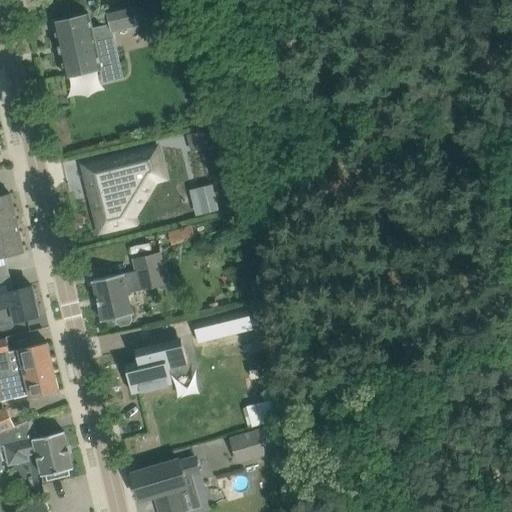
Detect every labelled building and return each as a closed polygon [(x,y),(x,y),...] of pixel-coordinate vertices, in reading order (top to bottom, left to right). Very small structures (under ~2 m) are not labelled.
[(112,29),(163,17),(158,0),(157,0),(107,12),(112,29)] [(67,76),(102,68),(102,67),(120,63),(117,47),(98,51),(90,13),(55,21),(67,76)] [(208,130),(188,135),(192,150),(212,145),(208,130)] [(111,165),(86,171),(101,230),(134,222),(131,206),(141,204),(155,179),(165,177),(157,147),(109,159),(111,165)] [(219,209),(214,189),(199,193),(203,213),(219,209)] [(0,227),(18,223),(11,193),(0,195),(0,227)] [(0,257),(24,251),(18,223),(0,227),(0,257)] [(168,228),(170,241),(196,238),(194,225),(168,228)] [(123,273),(95,280),(104,319),(116,317),(117,322),(121,326),(131,324),(133,318),(132,313),(128,292),(168,283),(160,252),(134,258),(137,271),(123,274),(123,273)] [(16,320),(20,319),(40,315),(33,285),(9,291),(0,293),(0,316),(2,323),(16,319),(16,320)] [(0,353),(11,351),(10,350),(7,336),(0,337),(0,353)] [(178,337),(132,349),(135,361),(122,364),(129,394),(169,384),(165,369),(184,364),(178,337)] [(11,351),(0,353),(0,378),(6,377),(54,366),(48,342),(29,346),(20,348),(10,350),(11,351)] [(6,377),(0,378),(0,401),(30,394),(31,397),(60,390),(54,366),(6,377)] [(265,400),(271,421),(278,419),(273,398),(265,400)] [(0,432),(16,426),(7,405),(0,408),(0,432)] [(37,437),(33,418),(16,426),(0,432),(0,445),(5,444),(10,465),(30,460),(29,456),(36,454),(43,475),(74,468),(65,430),(37,437)] [(230,437),(238,463),(282,449),(274,424),(230,437)] [(188,511),(182,488),(188,486),(186,478),(201,473),(196,456),(182,460),(181,459),(133,472),(140,499),(155,495),(159,511),(188,511)] [(50,511),(45,501),(23,511),(50,511)]
